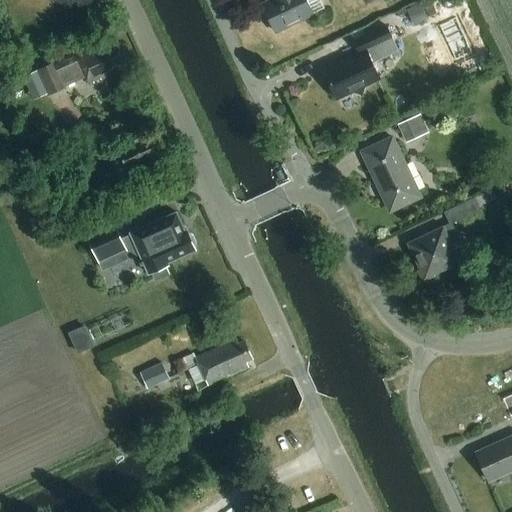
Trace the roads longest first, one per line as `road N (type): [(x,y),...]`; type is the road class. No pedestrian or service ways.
road 1 (tertiary): [(361,511),(228,226)]
road 2 (tertiary): [(228,226),(124,0)]
road 3 (residential): [(312,185),(212,0)]
road 4 (tertiary): [(425,338),(381,306),(312,185)]
road 5 (residential): [(457,511),(415,422),(413,384),(425,338)]
